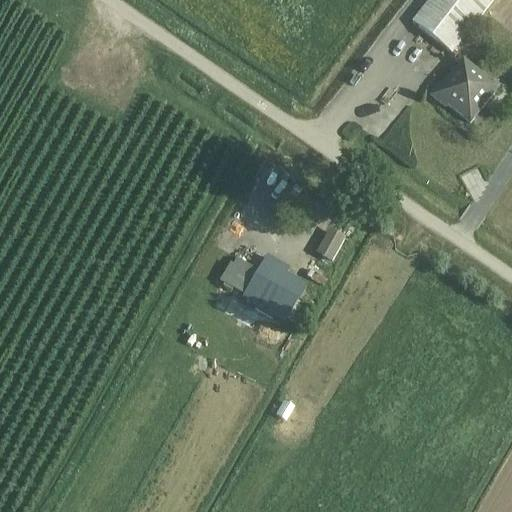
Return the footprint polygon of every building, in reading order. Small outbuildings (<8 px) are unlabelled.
[(494,0),(428,0),(411,22),(451,55),(494,0)] [(96,68),(106,48),(88,39),(79,60),(96,68)] [(435,97),(469,124),(497,89),(462,62),(435,97)] [(316,255),(332,264),(346,239),(330,230),(316,255)] [(285,324),(297,331),(312,305),(284,289),(281,295),(275,292),(288,270),(266,257),(258,272),(233,258),(216,286),(241,301),(242,300),(285,324)]
